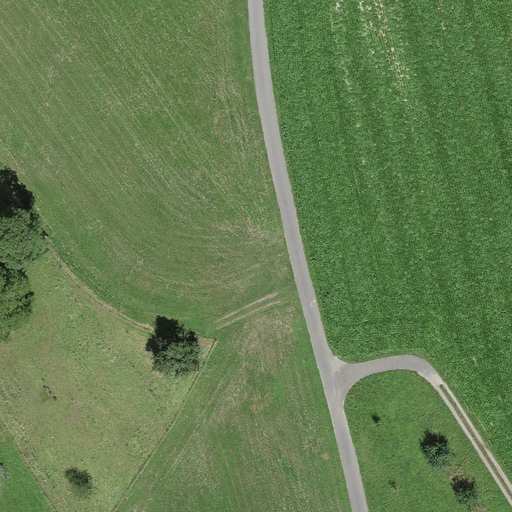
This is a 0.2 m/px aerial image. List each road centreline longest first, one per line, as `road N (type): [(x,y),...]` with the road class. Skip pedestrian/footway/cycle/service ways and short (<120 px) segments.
road 1 (residential): [(357,511),(263,113),(252,0)]
road 2 (track): [(329,379),(390,362),(424,367),(511,493)]
